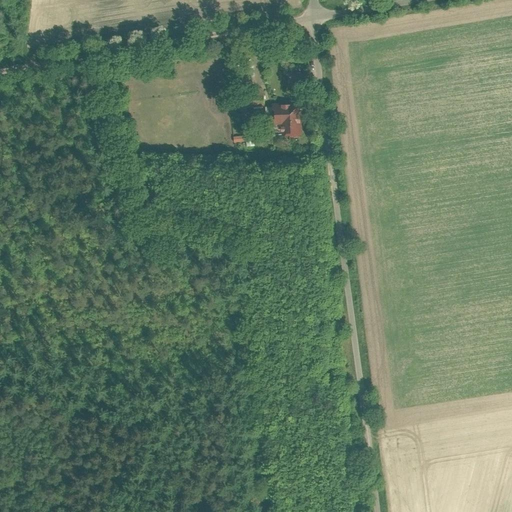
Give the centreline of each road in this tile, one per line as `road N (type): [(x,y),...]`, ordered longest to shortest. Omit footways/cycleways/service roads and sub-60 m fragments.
road 1 (unclassified): [(314,17),(374,511)]
road 2 (unclassified): [(314,17),(0,69)]
